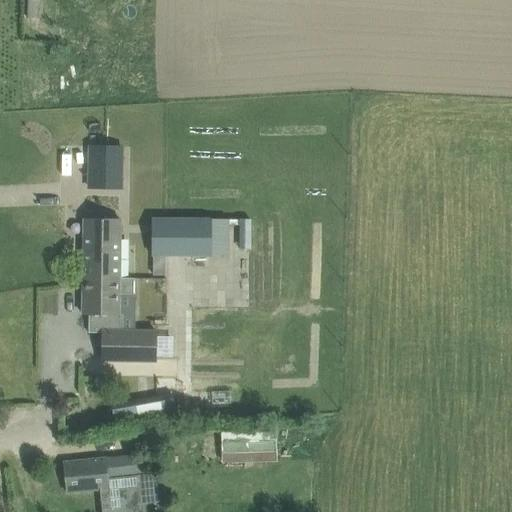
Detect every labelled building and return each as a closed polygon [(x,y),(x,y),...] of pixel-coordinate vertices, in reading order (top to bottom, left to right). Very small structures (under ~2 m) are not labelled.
[(88,148),(88,188),(120,188),(120,148),(88,148)] [(85,219),(83,315),(88,316),(88,332),(102,333),(102,329),(122,329),(122,316),(118,316),(119,294),(134,295),(134,278),(119,278),(120,220),(85,219)] [(207,255),(207,219),(150,219),(150,255),(207,255)] [(157,330),(102,329),(101,362),(156,364),(157,330)] [(154,397),(111,404),(114,422),(157,415),(154,397)] [(67,493),(100,490),(102,511),(143,511),(140,475),(161,473),(160,455),(141,455),(105,459),(105,458),(64,462),(67,493)]
